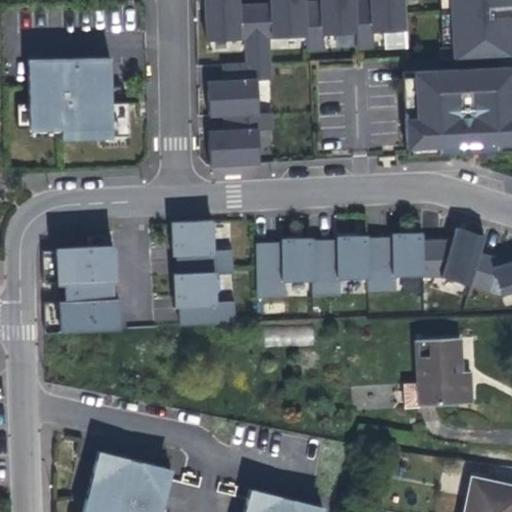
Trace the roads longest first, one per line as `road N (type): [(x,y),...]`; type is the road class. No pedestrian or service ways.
road 1 (residential): [(511,206),(439,188),(181,196)]
road 2 (residential): [(24,408),(184,437),(225,466),(279,477)]
road 3 (residential): [(181,196),(61,203),(34,217),(22,241),(22,319)]
road 4 (residential): [(171,0),(181,196)]
